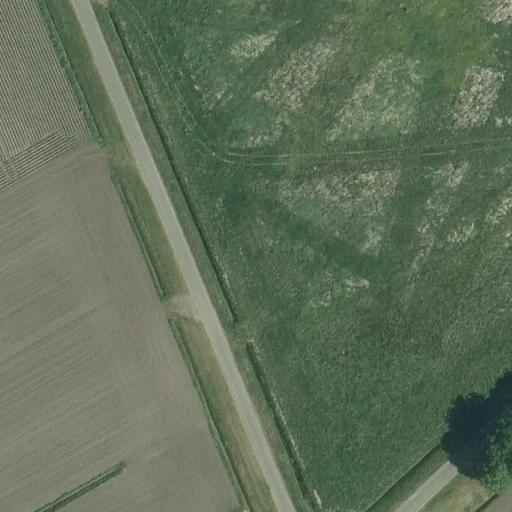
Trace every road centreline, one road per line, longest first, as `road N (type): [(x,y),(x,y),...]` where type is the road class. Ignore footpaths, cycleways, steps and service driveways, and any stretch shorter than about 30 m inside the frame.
road 1 (unclassified): [(284,511),(78,0)]
road 2 (unclassified): [(405,511),(511,412)]
